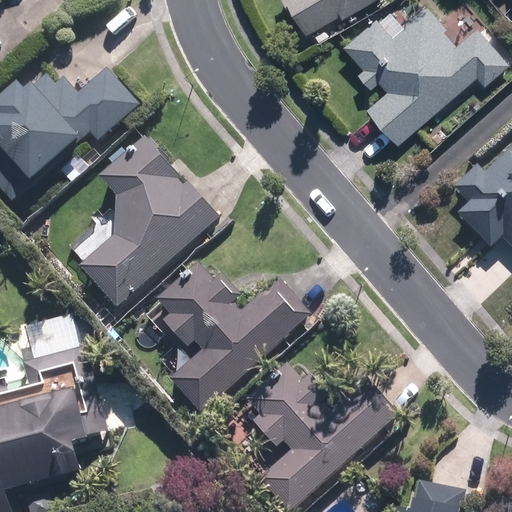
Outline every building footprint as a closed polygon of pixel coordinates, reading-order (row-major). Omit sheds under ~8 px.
[(290,0),(313,37),(374,0),(290,0)] [(374,110),(402,144),(477,81),(487,93),(511,72),(511,58),(483,24),(461,42),(428,4),(410,20),(398,6),(350,46),(369,68),(361,74),(375,91),(386,82),(395,92),(374,110)] [(0,160),(0,187),(11,202),(96,132),(104,141),(146,106),(116,69),(86,94),(71,75),(60,85),(54,77),(33,94),(29,89),(1,112),(4,116),(0,119),(0,151),(5,157),(0,160)] [(220,217),(153,136),(106,176),(125,196),(122,235),(91,261),(123,299),(220,217)] [(511,147),(491,168),(484,161),(461,183),(478,200),(463,213),(497,248),(511,234),(511,235),(511,147)] [(167,300),(170,303),(153,318),(166,333),(146,351),(157,364),(162,360),(178,378),(176,380),(204,412),(315,313),(286,280),(250,312),(241,302),(246,298),(226,275),(223,278),(209,262),(167,300)] [(113,434),(92,344),(28,358),(34,386),(0,393),(0,511),(16,511),(11,488),(96,469),(89,439),(113,434)] [(300,511),(301,511),(401,411),(374,383),(337,421),(324,407),(333,397),(302,366),(282,387),(274,379),(254,400),(266,413),(260,420),(285,445),(291,440),(300,449),(268,481),(300,511)] [(463,511),(468,488),(421,480),(417,502),(406,500),(403,511),(463,511)]
